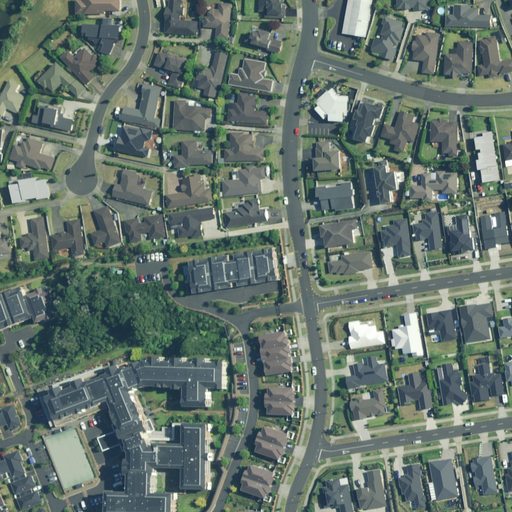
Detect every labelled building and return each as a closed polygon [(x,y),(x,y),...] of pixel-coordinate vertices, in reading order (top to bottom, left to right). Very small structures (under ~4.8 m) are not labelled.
[(76,0),(77,14),(105,14),(105,11),(120,11),(120,0),(76,0)] [(169,0),(169,7),(167,7),(166,21),(167,21),(166,33),(197,36),(198,22),(180,21),(181,15),(184,15),(184,7),(181,7),(182,0),(180,0),(169,0)] [(284,14),(283,0),(260,0),(261,12),(270,12),(271,15),(284,14)] [(371,0),(347,0),(343,33),(365,37),(371,0)] [(412,9),(412,7),(414,7),(414,11),(430,10),(429,0),(397,0),(398,8),(403,8),(403,10),(412,9)] [(232,4),(220,3),(219,10),(209,9),(209,17),(205,17),(204,27),(217,28),(216,38),(228,39),(232,4)] [(471,9),(471,5),(455,5),(455,15),(447,15),(447,26),(491,28),(491,15),(479,15),(479,9),(471,9)] [(400,40),(401,40),(405,28),(403,27),(405,23),(385,16),(383,24),(381,23),(378,30),(380,31),(378,37),(376,36),(372,51),(381,54),(381,56),(393,60),(397,49),(394,48),(395,45),(398,46),(400,40)] [(104,20),(104,25),(97,25),(97,22),(85,21),(84,32),(89,33),(88,37),(105,38),(99,50),(111,56),(120,38),(120,33),(123,33),(124,21),(104,20)] [(256,27),(252,38),(254,39),(252,43),(280,54),(284,43),(274,39),(275,35),(256,27)] [(503,29),(498,31),(503,44),(508,42),(503,29)] [(427,32),(426,35),(418,34),(417,41),(415,40),(414,51),(415,51),(414,60),(425,61),(423,73),(434,74),(440,34),(427,32)] [(511,58),(501,60),(497,36),(488,38),(488,39),(481,41),(482,45),(478,46),(479,53),(483,52),(485,64),(479,65),(481,77),(490,75),(491,78),(493,78),(493,80),(497,79),(497,77),(499,77),(498,74),(511,71),(511,58)] [(459,77),(459,75),(463,75),(463,73),(472,74),(473,42),(459,42),(458,54),(446,54),(446,75),(452,75),(452,77),(459,77)] [(97,64),(102,60),(96,53),(94,56),(87,48),(76,57),(70,51),(63,58),(88,85),(96,78),(91,73),(99,66),(97,64)] [(229,53),(216,50),(212,70),(205,68),(203,75),(196,73),(193,87),(205,89),(204,95),(217,98),(219,91),(220,91),(229,53)] [(160,51),(156,65),(173,71),(169,84),(180,88),(189,60),(160,51)] [(273,80),(266,79),(267,71),(265,71),(267,63),(245,59),(243,68),(240,68),(239,75),(231,73),(229,85),(271,92),(273,80)] [(64,83),(78,97),(87,88),(59,61),(39,83),(47,91),(50,88),(55,92),(64,83)] [(20,85),(10,80),(0,100),(0,115),(3,117),(8,108),(19,114),(28,97),(16,92),(20,85)] [(163,87),(145,84),(141,109),(125,107),(123,122),(147,126),(160,128),(161,119),(158,118),(163,87)] [(325,119),(329,116),(331,117),(331,121),(345,121),(345,119),(347,120),(348,96),(339,96),(333,88),(318,102),(321,105),(316,109),(325,119)] [(240,93),(239,103),(234,103),(234,109),(230,109),(229,121),(268,124),(269,112),(256,111),(257,96),(249,96),(249,94),(240,93)] [(201,108),(202,101),(176,100),(174,129),(205,131),(206,118),(212,118),(212,108),(201,108)] [(66,108),(39,101),(34,122),(52,127),(51,130),(71,135),(75,119),(64,116),(66,108)] [(384,108),(367,103),(364,112),(359,110),(356,119),(361,121),(355,139),(368,143),(370,136),(373,137),(377,125),(375,124),(377,117),(381,119),(384,108)] [(415,116),(402,111),(396,128),(387,124),(383,136),(393,140),(391,143),(397,145),(396,150),(404,153),(409,140),(414,142),(420,124),(413,122),(415,116)] [(439,118),(439,120),(432,120),(432,142),(444,142),(444,153),(450,153),(450,156),(458,156),(459,122),(450,122),(450,118),(439,118)] [(254,148),(254,134),(245,134),(245,132),(232,132),(232,149),(226,149),(226,161),(266,161),(265,148),(254,148)] [(499,180),(491,132),(483,133),(483,137),(475,138),(477,150),(481,149),(481,153),(478,153),(480,160),(477,160),(478,170),(481,170),(483,183),(499,180)] [(44,143),(28,138),(27,142),(24,141),(23,146),(16,144),(11,159),(19,162),(18,167),(26,169),(27,165),(41,170),(42,167),(51,170),(55,158),(41,154),(44,143)] [(198,141),(183,142),(184,155),(176,156),(176,168),(189,167),(189,165),(213,164),(213,150),(198,151),(198,141)] [(330,142),(317,143),(318,148),(316,148),(317,157),(314,158),(315,171),(342,169),(341,151),(330,152),(330,142)] [(255,168),(255,165),(246,166),(247,169),(233,170),(234,179),(223,180),(225,196),(263,193),(261,179),(266,178),(265,167),(255,168)] [(397,190),(396,182),(403,181),(401,171),(394,172),(394,168),(386,169),(386,165),(374,167),(379,197),(381,197),(382,203),(392,202),(390,191),(397,190)] [(138,172),(126,170),(122,185),(117,184),(114,196),(150,205),(154,191),(145,188),(145,186),(139,185),(141,175),(137,174),(138,172)] [(432,178),(432,173),(423,173),(423,186),(412,186),(412,191),(407,191),(407,196),(412,196),(412,199),(424,198),(425,201),(434,201),(434,190),(443,190),(443,194),(458,193),(458,172),(446,173),(445,171),(436,171),(436,178),(432,178)] [(212,190),(207,190),(205,184),(202,184),(201,174),(183,177),(183,178),(185,192),(168,195),(168,198),(170,208),(214,201),(212,190)] [(38,181),(38,178),(22,181),(23,183),(12,185),(15,203),(28,201),(28,200),(39,198),(40,199),(51,197),(48,179),(38,181)] [(354,188),(353,188),(352,180),(317,183),(319,198),(322,197),(323,211),(334,210),(334,211),(354,209),(352,197),(355,197),(354,188)] [(268,208),(261,209),(261,205),(262,205),(261,198),(252,199),(252,202),(244,204),(245,207),(238,208),(238,210),(226,212),(228,228),(270,222),(268,208)] [(123,243),(109,206),(95,211),(102,230),(92,234),(97,246),(107,242),(109,249),(123,243)] [(180,227),(181,232),(182,238),(194,236),(194,238),(204,236),(202,221),(217,218),(215,207),(170,214),(171,224),(183,222),(184,227),(180,227)] [(424,223),(413,224),(416,241),(428,239),(430,250),(442,248),(437,212),(425,214),(426,218),(423,219),(424,223)] [(167,237),(163,214),(147,217),(148,222),(141,223),(140,218),(126,221),(127,228),(129,227),(131,243),(143,241),(142,234),(150,232),(152,240),(167,237)] [(489,216),(480,217),(485,249),(496,247),(495,243),(508,241),(504,214),(496,215),(498,229),(491,230),(489,216)] [(469,239),(466,216),(456,217),(458,230),(447,232),(451,254),(473,251),(471,238),(469,239)] [(51,258),(44,217),(32,219),(34,233),(30,233),(30,236),(21,237),(23,248),(30,247),(31,251),(35,250),(37,260),(51,258)] [(70,233),(66,234),(66,231),(61,232),(61,235),(52,236),(55,250),(72,247),(74,256),(86,255),(80,218),(68,220),(70,233)] [(387,231),(382,232),(384,246),(397,244),(398,257),(411,255),(406,219),(393,221),(393,226),(386,227),(387,231)] [(358,228),(357,220),(321,226),(323,237),(326,237),(327,248),(355,243),(352,229),(358,228)] [(0,251),(11,250),(9,237),(0,238),(0,251)] [(280,280),(274,247),(189,260),(194,294),(280,280)] [(330,262),(331,274),(338,273),(338,274),(345,274),(345,275),(361,273),(360,270),(373,269),(371,251),(342,255),(343,260),(330,262)] [(0,342),(2,342),(0,335),(0,333),(40,317),(43,324),(69,313),(57,284),(31,295),(26,285),(0,296),(0,342)] [(511,296),(511,297),(511,317),(504,318),(505,325),(498,327),(500,340),(511,337),(511,296)] [(476,304),(459,307),(466,343),(491,338),(487,317),(493,316),(490,304),(476,307),(476,304)] [(458,339),(452,309),(427,314),(430,328),(435,327),(436,332),(440,331),(442,342),(458,339)] [(424,354),(416,313),(405,315),(407,327),(392,330),(394,340),(391,340),(392,346),(395,345),(396,349),(402,348),(403,354),(412,352),(412,356),(424,354)] [(360,322),(360,320),(350,322),(352,336),(350,337),(352,349),(385,343),(383,331),(377,332),(376,325),(368,327),(367,321),(360,322)] [(286,332),(259,336),(265,376),(292,372),(286,332)] [(368,357),(370,365),(366,366),(365,362),(355,364),(357,375),(347,377),(349,389),(389,381),(385,363),(378,365),(377,356),(368,357)] [(128,443),(134,456),(134,461),(133,491),(118,491),(117,511),(181,511),(182,493),(161,492),(162,468),(191,469),(190,489),(214,490),(216,423),(194,423),(193,444),(159,443),(140,392),(155,386),(192,388),(192,406),(216,406),(217,387),(232,388),(232,361),(151,359),(129,367),(126,360),(44,394),(57,425),(113,402),(123,427),(99,437),(106,452),(128,443)] [(468,395),(462,391),(459,368),(454,369),(453,362),(442,364),(444,379),(439,380),(443,404),(457,401),(464,404),(468,395)] [(492,388),(493,397),(506,396),(503,374),(492,375),(491,364),(479,366),(480,376),(474,377),(475,380),(471,381),(473,400),(474,400),(474,402),(491,400),(490,388),(492,388)] [(398,388),(401,407),(414,405),(413,403),(419,402),(420,411),(434,409),(429,381),(422,383),(421,373),(409,375),(411,385),(398,388)] [(293,391),(268,389),(268,395),(264,395),(262,413),(266,413),(266,418),(291,420),(292,414),(293,414),(295,396),(293,396),(293,391)] [(379,416),(388,414),(386,409),(388,409),(383,389),(375,391),(377,398),(364,400),(364,397),(358,399),(358,401),(352,402),(355,415),(356,421),(369,418),(368,416),(371,415),(372,418),(378,416),(377,414),(379,414),(379,416)] [(0,434),(3,433),(1,428),(9,425),(11,430),(24,425),(16,404),(3,408),(5,413),(0,414),(0,434)] [(289,434),(266,426),(264,431),(260,430),(255,447),(258,449),(257,453),(281,461),(283,455),(284,456),(290,439),(288,438),(289,434)] [(0,481),(13,476),(15,481),(12,482),(17,495),(21,494),(22,497),(18,498),(23,510),(44,502),(33,474),(29,476),(23,461),(25,461),(21,450),(6,455),(7,459),(0,461),(0,481)] [(471,463),(473,473),(477,473),(477,476),(473,476),(475,486),(483,485),(484,495),(498,493),(493,456),(474,459),(475,463),(471,463)] [(451,459),(429,462),(435,500),(457,496),(451,459)] [(276,471),(252,464),(250,469),(247,468),(241,485),(245,486),(243,491),(267,499),(269,493),(271,494),(276,477),(274,476),(276,471)] [(420,475),(418,465),(407,466),(408,476),(399,478),(402,495),(405,494),(406,501),(414,500),(415,509),(425,508),(423,496),(422,496),(419,475),(420,475)] [(386,506),(380,469),(367,472),(370,488),(357,490),(361,510),(386,506)] [(342,486),(340,479),(328,481),(329,487),(324,488),(325,494),(322,495),(325,508),(340,505),(341,511),(354,511),(349,484),(342,486)] [(9,511),(2,492),(0,493),(0,511),(9,511)]
